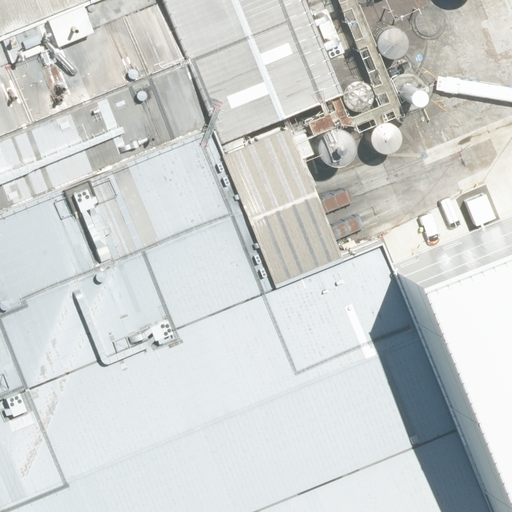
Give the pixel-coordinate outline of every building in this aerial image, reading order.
[(0,0),(0,33),(82,0),(163,0),(221,143),(296,112),(348,92),(309,0),(0,0)] [(0,397),(281,287),(221,143),(163,0),(82,0),(0,33),(0,397)] [(411,31),(408,28),(405,26),(400,25),(396,26),(392,28),(389,31),(387,36),(387,40),(388,45),(391,48),(395,51),(399,52),(403,52),(407,50),(410,47),(413,44),(414,39),(413,35),(411,31)] [(375,89),(372,86),(368,84),(364,83),(360,84),(355,86),(352,89),(350,94),(350,98),(352,103),(354,106),(358,109),(362,110),(367,110),(371,108),(374,105),(376,102),(377,97),(377,93),(375,89)] [(416,103),(418,102),(419,101),(420,99),(421,97),(420,95),(419,93),(417,91),(415,90),(413,90),(411,91),(409,92),(408,94),(407,96),(407,98),(408,100),(410,102),(412,103),(414,104),(416,103)] [(296,112),(221,143),(281,287),(357,256),(296,112)] [(403,129),(400,126),(396,124),(392,123),(387,124),(383,126),(380,129),(378,134),(378,138),(379,143),(382,146),(386,149),(390,150),(394,150),(398,148),(402,145),(404,142),(405,138),(404,133),(403,129)] [(358,164),(363,160),(365,154),(366,148),(365,142),(362,137),(357,133),(352,131),(346,131),(340,132),(335,136),(332,140),(330,146),(330,152),(332,157),(336,162),(341,166),(347,167),(353,166),(358,164)] [(0,397),(0,511),(495,511),(403,286),(386,245),(357,256),(281,287),(0,397)] [(511,511),(511,245),(403,286),(495,511),(511,511)]
